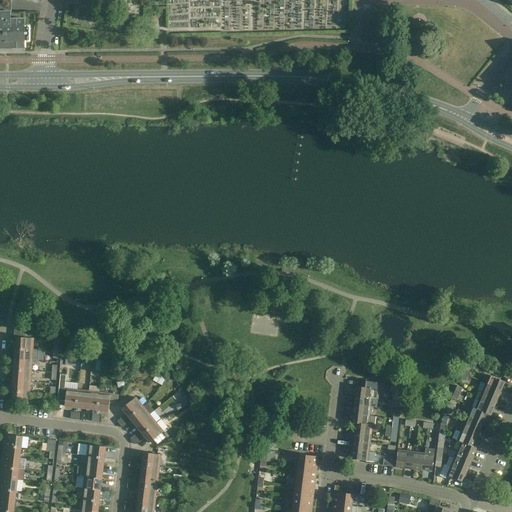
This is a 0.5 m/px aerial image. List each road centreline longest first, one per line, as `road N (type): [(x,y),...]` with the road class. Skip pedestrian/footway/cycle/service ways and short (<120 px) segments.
road 1 (tertiary): [(466,119),(384,90),(312,78),(164,76)]
road 2 (residential): [(116,511),(121,439),(0,418)]
road 3 (residential): [(469,500),(326,473)]
road 4 (tertiary): [(44,87),(164,76)]
road 5 (tertiary): [(164,76),(44,75)]
